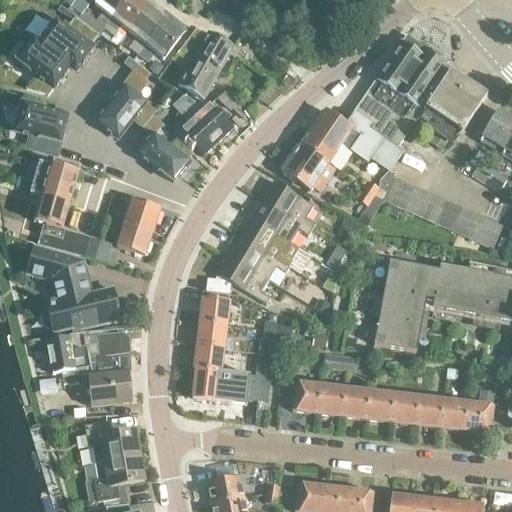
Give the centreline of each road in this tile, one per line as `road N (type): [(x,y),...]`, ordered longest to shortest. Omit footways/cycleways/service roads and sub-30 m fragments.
road 1 (residential): [(511,475),(166,438)]
road 2 (residential): [(205,208),(266,132),(361,47),(429,0)]
road 3 (residential): [(166,438),(160,331),(170,274),(205,208)]
road 4 (residential): [(205,208),(79,135),(86,81)]
